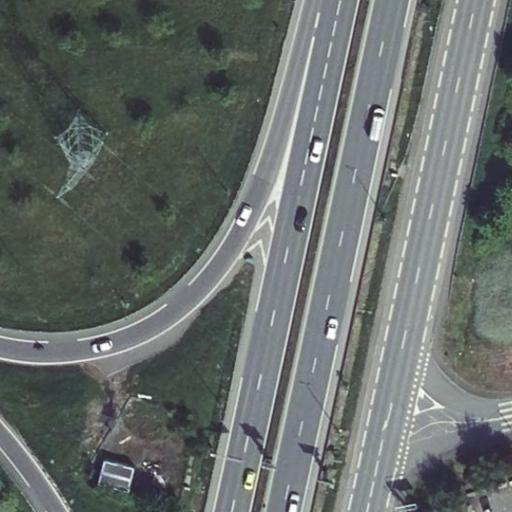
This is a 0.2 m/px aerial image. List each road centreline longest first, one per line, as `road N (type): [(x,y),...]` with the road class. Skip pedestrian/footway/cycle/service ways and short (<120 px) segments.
road 1 (trunk): [(314,0),(259,191),(229,250),(192,296),(148,328),(97,347),(0,347)]
road 2 (trunk): [(284,511),(392,0)]
road 3 (trunk): [(337,0),(231,511)]
road 4 (secondary): [(476,0),(405,343)]
road 5 (unclassified): [(379,465),(511,420)]
road 6 (unclassified): [(511,411),(444,392),(405,343)]
road 7 (secondary): [(405,343),(379,465)]
